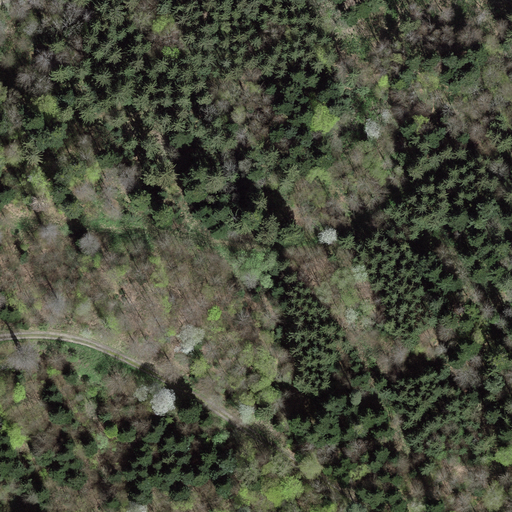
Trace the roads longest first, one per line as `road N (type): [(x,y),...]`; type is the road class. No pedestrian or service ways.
road 1 (track): [(90,226),(279,247),(468,160),(511,153)]
road 2 (track): [(0,337),(54,335),(103,348),(167,379),(363,511)]
